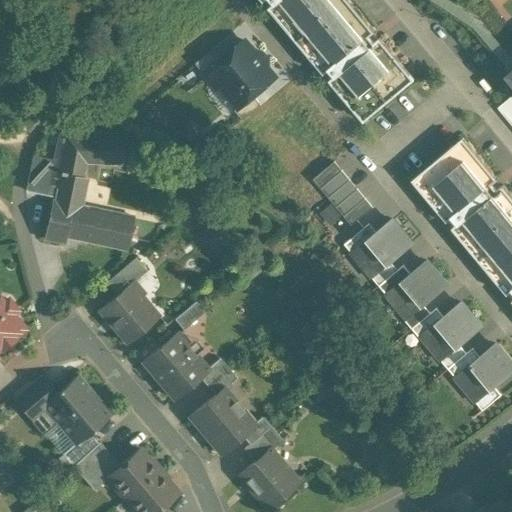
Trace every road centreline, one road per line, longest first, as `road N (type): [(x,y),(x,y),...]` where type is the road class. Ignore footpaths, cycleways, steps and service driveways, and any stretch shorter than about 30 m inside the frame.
road 1 (residential): [(215,511),(192,457),(71,330)]
road 2 (residential): [(511,325),(373,163)]
road 3 (residential): [(373,163),(238,0)]
road 4 (residential): [(402,511),(458,482),(511,438)]
